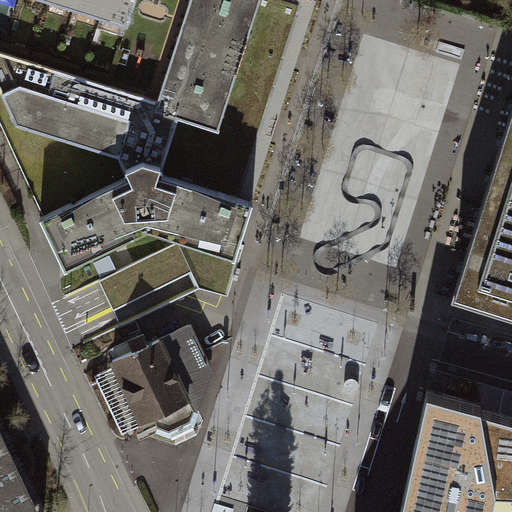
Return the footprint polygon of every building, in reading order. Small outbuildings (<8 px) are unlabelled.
[(0,0),(0,122),(44,217),(70,269),(152,229),(239,258),(249,227),(258,201),(239,195),(302,0),(0,0)] [(511,55),(496,50),(485,83),(509,92),(511,84),(511,55)] [(471,244),(455,296),(511,313),(511,110),(491,180),(471,244)] [(187,325),(113,359),(143,424),(167,431),(190,421),(209,369),(187,325)] [(292,361),(257,501),(283,507),(285,500),(312,506),(329,438),(314,434),(330,370),(292,361)] [(359,386),(359,383),(358,381),(356,380),(354,379),(352,379),(350,380),(348,381),(347,383),(346,385),(346,387),(347,389),(348,391),(350,392),(352,393),(354,392),(356,391),(358,390),(359,388),(359,386)] [(480,403),(427,388),(422,412),(400,511),(490,511),(495,489),(481,407),(480,403)] [(495,489),(511,489),(511,415),(481,407),(495,489)] [(0,511),(41,511),(0,424),(0,511)]
